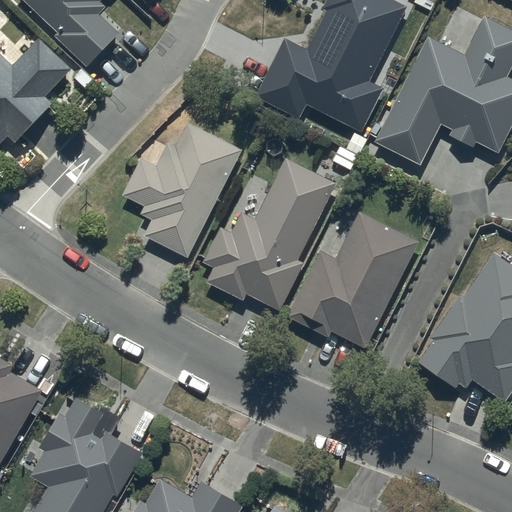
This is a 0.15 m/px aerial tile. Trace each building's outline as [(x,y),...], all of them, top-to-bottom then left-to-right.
[(23,0),(56,32),(53,35),(85,67),(117,34),(97,15),(104,8),(97,1),(97,0),(23,0)] [(369,81),(405,8),(406,6),(393,0),(324,0),(320,10),(325,12),(307,48),(284,37),(254,97),(300,120),(306,107),(361,134),(384,88),(369,81)] [(463,57),(425,38),(374,143),(420,166),(440,124),(452,130),(448,138),(471,149),(474,144),(497,155),(511,125),(511,81),(507,79),(511,69),(511,31),(483,17),(463,57)] [(0,144),(7,138),(12,143),(52,104),(43,95),(70,68),(39,37),(9,66),(0,57),(0,144)] [(186,260),(240,153),(241,151),(187,124),(174,151),(168,148),(158,168),(140,158),(121,195),(145,207),(140,218),(151,223),(143,238),(186,260)] [(296,262),(334,183),(282,158),(252,220),(239,214),(230,234),(219,229),(202,263),(214,269),(207,285),(242,302),(245,296),(281,314),(304,266),(296,262)] [(364,349),(418,244),(419,242),(358,211),(334,259),(321,252),(286,318),(328,340),(332,332),(364,349)] [(511,264),(493,252),(462,298),(458,296),(428,339),(433,342),(418,364),(454,389),(457,385),(464,390),(471,380),(504,403),(511,391),(511,264)] [(0,463),(42,391),(8,371),(11,365),(0,358),(0,463)] [(46,415),(55,420),(39,450),(43,452),(30,477),(49,488),(40,503),(31,498),(23,511),(102,511),(112,495),(116,497),(140,453),(108,435),(118,418),(99,408),(98,411),(76,399),(75,400),(60,391),(46,415)] [(193,497),(159,478),(144,505),(139,502),(133,511),(237,511),(241,506),(200,484),(193,497)]
